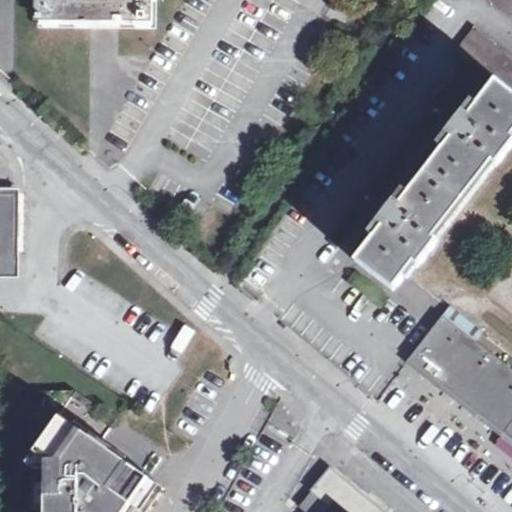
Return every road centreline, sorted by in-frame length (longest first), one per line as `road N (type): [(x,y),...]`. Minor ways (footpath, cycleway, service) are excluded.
road 1 (residential): [(274,360),(0,108)]
road 2 (residential): [(466,511),(274,360)]
road 3 (residential): [(191,511),(274,360)]
road 4 (unknown): [(321,397),(258,511)]
